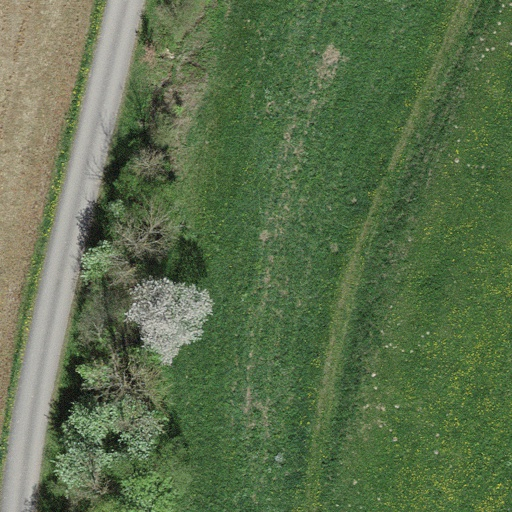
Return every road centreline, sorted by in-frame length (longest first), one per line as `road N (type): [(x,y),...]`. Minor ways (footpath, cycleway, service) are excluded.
road 1 (track): [(472,0),(341,297),(310,511)]
road 2 (unclassified): [(131,0),(34,423),(22,511)]
